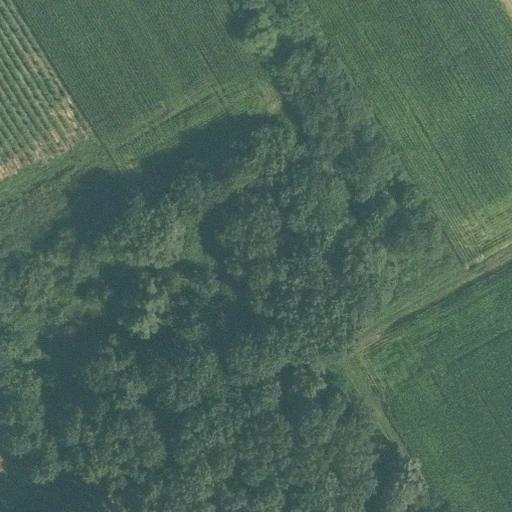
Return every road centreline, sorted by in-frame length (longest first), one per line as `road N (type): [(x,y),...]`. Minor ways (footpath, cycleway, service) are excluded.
road 1 (track): [(313,352),(292,348),(172,397),(116,456),(37,511)]
road 2 (track): [(511,244),(313,352)]
road 3 (track): [(425,511),(313,352)]
